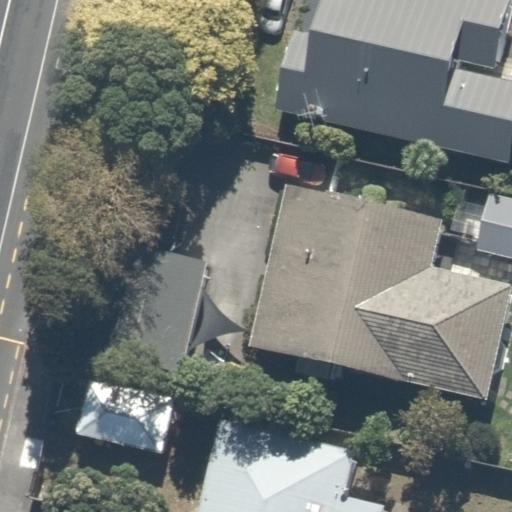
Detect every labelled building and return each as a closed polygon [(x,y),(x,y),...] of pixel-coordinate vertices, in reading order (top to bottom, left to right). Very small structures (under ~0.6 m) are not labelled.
[(511,4),(489,0),(322,0),(294,131),(511,178),(511,4)] [(333,204),(290,197),(260,380),(511,420),(511,296),(456,288),(471,193),(339,171),(333,204)] [(511,209),(502,207),(489,274),(511,278),(511,209)] [(215,291),(125,269),(82,451),(171,472),(215,291)] [(393,511),(375,508),(385,465),(238,430),(218,511),(393,511)]
